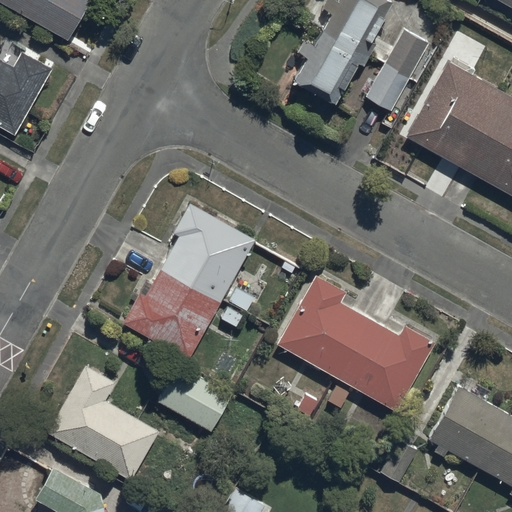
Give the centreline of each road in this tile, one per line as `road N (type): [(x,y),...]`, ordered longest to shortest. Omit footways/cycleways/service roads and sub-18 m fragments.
road 1 (residential): [(140,82),(511,290)]
road 2 (residential): [(140,82),(0,362)]
